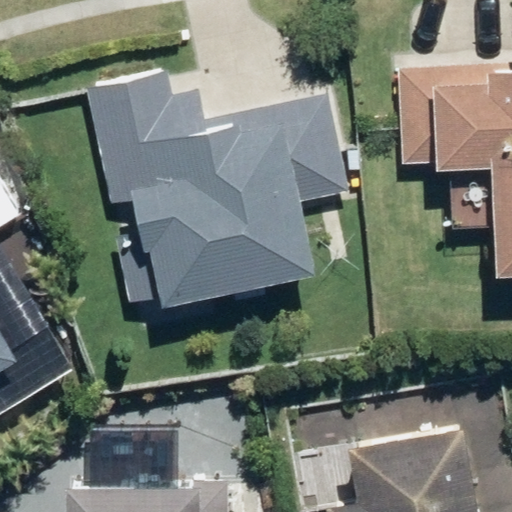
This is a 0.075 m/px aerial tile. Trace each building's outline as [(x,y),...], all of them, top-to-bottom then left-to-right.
[(511,47),(400,54),(405,154),(505,148),(511,257),(511,256),(511,47)] [(172,60),(93,76),(117,192),(142,187),(148,216),(120,221),(135,293),(329,253),(315,186),(353,178),(333,84),(212,109),(206,78),(177,84),(172,60)] [(0,358),(32,339),(0,287),(0,358)] [(494,511),(475,407),(358,428),(367,481),(341,486),(345,511),(494,511)] [(234,511),(234,463),(78,466),(78,511),(234,511)]
